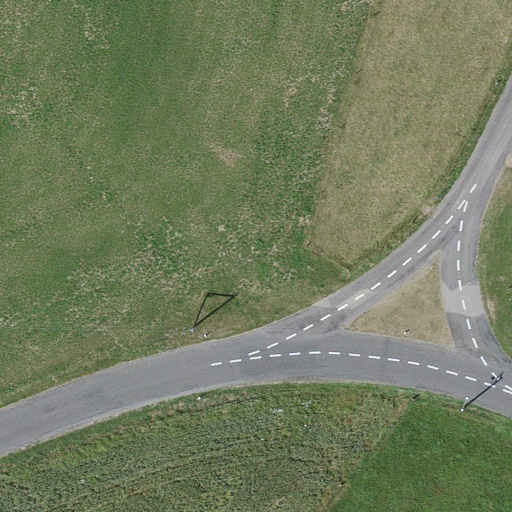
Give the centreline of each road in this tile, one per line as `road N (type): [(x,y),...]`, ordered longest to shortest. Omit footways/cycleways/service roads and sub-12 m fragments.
road 1 (unclassified): [(281,370),(0,457)]
road 2 (unclassified): [(498,394),(281,370)]
road 3 (unclassified): [(281,370),(458,250)]
road 4 (unclassified): [(458,250),(511,89)]
road 5 (unclassified): [(458,250),(498,394)]
